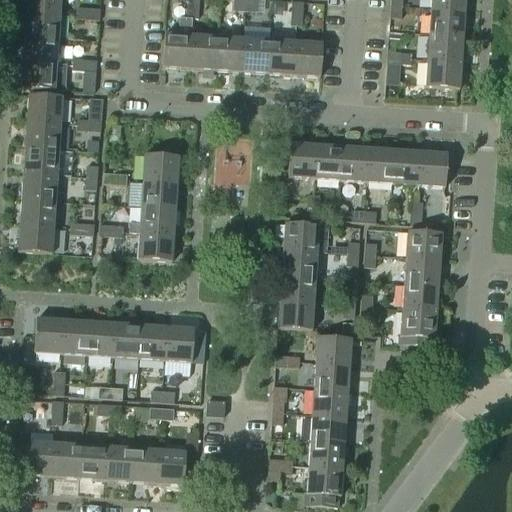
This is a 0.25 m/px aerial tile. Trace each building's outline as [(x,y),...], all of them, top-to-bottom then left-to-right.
[(26,0),(25,13),(59,15),(60,0),(26,0)] [(187,0),(187,9),(198,10),(198,0),(187,0)] [(233,13),(244,14),(245,1),(233,0),(233,13)] [(390,0),(390,9),(401,10),(401,0),(390,0)] [(430,0),(430,12),(464,14),(464,0),(430,0)] [(245,1),(244,14),(256,15),(257,2),(245,1)] [(291,4),(291,16),(302,17),(303,5),(291,4)] [(198,10),(187,9),(186,21),(192,21),(197,22),(198,10)] [(401,10),(390,9),(389,21),(400,22),(401,10)] [(75,22),(87,23),(88,11),(76,11),(75,22)] [(88,11),(87,23),(99,23),(99,12),(88,11)] [(430,12),(428,38),(462,40),(464,14),(430,12)] [(25,13),(24,39),(58,41),(59,15),(25,13)] [(302,17),(291,16),(290,28),(301,29),(302,17)] [(162,70),(188,72),(191,38),(192,21),(186,21),(179,20),(178,37),(164,36),(162,70)] [(188,72),(214,74),(217,39),(191,38),(188,72)] [(428,38),(426,63),(460,66),(462,40),(428,38)] [(24,39),(22,65),(56,67),(58,41),(24,39)] [(214,74),(240,75),(243,41),(217,39),(214,74)] [(240,75),(266,77),(268,43),(243,41),(240,75)] [(266,77),(292,79),(294,45),(268,43),(266,77)] [(294,45),(292,79),(319,81),(321,46),(294,45)] [(386,66),(398,67),(399,56),(387,55),(386,66)] [(399,56),(398,67),(410,68),(411,57),(399,56)] [(72,74),(83,74),(84,63),(72,62),(72,74)] [(84,63),(83,74),(95,75),(96,64),(84,63)] [(460,66),(426,63),(424,90),(459,93),(460,66)] [(56,67),(22,65),(20,91),(53,94),(64,94),(66,68),(56,67)] [(28,98),(26,124),(60,127),(62,100),(28,98)] [(76,133),(88,134),(88,123),(77,122),(76,133)] [(88,123),(88,134),(99,135),(100,124),(88,123)] [(26,124),(24,150),(58,153),(60,127),(26,124)] [(287,180),(314,182),(316,148),(289,146),(287,180)] [(314,182),(340,184),(342,150),(316,148),(314,182)] [(24,150),(22,176),(57,179),(58,153),(24,150)] [(340,184),(365,186),(368,151),(342,150),(340,184)] [(365,186),(391,187),(394,153),(368,151),(365,186)] [(391,187),(417,189),(419,155),(394,153),(391,187)] [(419,155),(417,189),(444,191),(446,157),(419,155)] [(144,158),(142,184),(176,187),(178,160),(144,158)] [(86,169),(85,181),(96,181),(97,169),(86,169)] [(22,176),(21,202),(55,204),(57,179),(22,176)] [(102,187),(114,188),(114,177),(103,176),(102,187)] [(114,177),(114,188),(126,189),(126,178),(114,177)] [(96,181),(85,181),(84,192),(96,193),(96,181)] [(142,184),(140,210),(174,213),(176,187),(142,184)] [(307,198),(306,210),(317,211),(318,199),(307,198)] [(21,202),(19,228),(53,230),(55,204),(21,202)] [(411,205),(410,217),(421,217),(422,206),(411,205)] [(140,210),(139,236),(173,238),(174,213),(140,210)] [(317,211),(306,210),(305,222),(316,222),(317,211)] [(351,225),(363,225),(364,214),(352,213),(351,225)] [(364,214),(363,225),(375,226),(375,215),(364,214)] [(421,217),(410,217),(409,228),(420,229),(421,217)] [(69,237),(81,238),(81,227),(70,226),(69,237)] [(284,226),(282,253),(316,255),(318,228),(284,226)] [(81,227),(81,238),(92,239),(93,228),(81,227)] [(53,230),(19,228),(17,255),(51,257),(53,230)] [(98,239),(110,240),(111,229),(99,228),(98,239)] [(111,229),(110,240),(122,241),(123,230),(111,229)] [(407,234),(405,261),(439,263),(441,237),(407,234)] [(173,238),(139,236),(137,263),(171,265),(173,238)] [(347,245),(346,257),(358,258),(358,246),(347,245)] [(364,247),(364,258),(375,259),(376,247),(364,247)] [(282,253),(280,279),(315,281),(316,255),(282,253)] [(358,258),(346,257),(346,269),(357,270),(358,258)] [(375,259),(364,258),(363,270),(374,271),(375,259)] [(405,261),(403,287),(437,289),(439,263),(405,261)] [(280,279),(279,305),(313,307),(315,281),(280,279)] [(403,287),(401,313),(436,315),(437,289),(403,287)] [(344,297),(343,309),(354,310),(355,298),(344,297)] [(361,298),(360,310),(371,311),(372,299),(361,298)] [(313,307),(279,305),(277,332),(311,334),(313,307)] [(354,310),(343,309),(342,321),(353,322),(354,310)] [(371,311),(360,310),(359,322),(370,323),(371,311)] [(436,315),(401,313),(400,338),(398,338),(397,347),(398,347),(398,352),(410,352),(410,348),(433,350),(433,342),(434,342),(436,315)] [(33,355),(60,357),(62,323),(36,321),(33,355)] [(60,357),(86,359),(88,325),(62,323),(60,357)] [(86,359),(112,361),(114,327),(88,325),(86,359)] [(112,361),(138,362),(140,328),(114,327),(112,361)] [(138,362),(164,364),(166,330),(140,328),(138,362)] [(166,330),(164,364),(191,366),(193,332),(166,330)] [(316,340),(314,367),(349,369),(350,342),(316,340)] [(274,370),(286,370),(287,359),(275,359),(274,370)] [(287,359),(286,370),(298,371),(299,360),(287,359)] [(314,367),(313,393),(347,395),(349,369),(314,367)] [(53,375),(52,386),(64,387),(64,375),(53,375)] [(64,387),(52,386),(52,398),(63,399),(64,387)] [(97,401),(109,402),(110,391),(98,390),(97,401)] [(110,391),(109,402),(121,403),(122,392),(110,391)] [(149,405),(161,405),(162,394),(150,393),(149,405)] [(313,393),(311,418),(345,421),(347,395),(313,393)] [(162,394),(161,405),(173,406),(174,395),(162,394)] [(51,404),(51,416),(62,417),(62,405),(51,404)] [(207,404),(206,419),(223,420),(224,405),(207,404)] [(272,404),(271,416),(282,417),(283,405),(272,404)] [(96,418),(108,419),(109,408),(97,407),(96,418)] [(109,408),(108,419),(120,420),(121,409),(109,408)] [(148,422),(160,423),(161,411),(149,411),(148,422)] [(161,411),(160,423),(172,423),(172,412),(161,411)] [(62,417),(51,416),(50,428),(61,428),(62,417)] [(282,417),(271,416),(270,428),(282,428),(282,417)] [(311,418),(309,444),(343,447),(345,421),(311,418)] [(25,478),(52,480),(54,446),(27,444),(25,478)] [(309,444),(307,470),(342,473),(343,447),(309,444)] [(52,480),(78,482),(80,448),(54,446),(52,480)] [(78,482),(104,483),(106,449),(80,448),(78,482)] [(104,483),(130,485),(132,451),(106,449),(104,483)] [(130,485),(156,487),(158,453),(132,451),(130,485)] [(158,453),(156,487),(182,489),(185,455),(158,453)] [(267,473),(279,474),(280,463),(268,462),(267,473)] [(280,463),(279,474),(291,475),(292,464),(280,463)] [(342,473),(307,470),(305,509),(338,511),(339,499),(340,499),(342,473)] [(279,474),(267,473),(267,483),(278,484),(279,474)]
